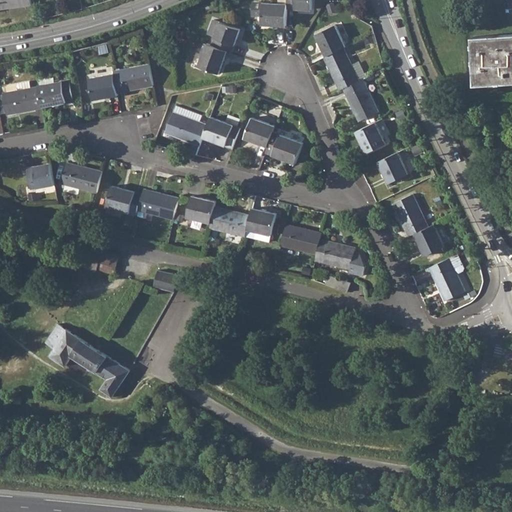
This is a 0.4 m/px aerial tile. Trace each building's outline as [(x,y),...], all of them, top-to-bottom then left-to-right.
[(288,0),(288,3),(288,7),(312,9),(312,0),(288,0)] [(262,24),(287,25),(288,7),(288,3),(254,2),(253,15),(263,15),(262,24)] [(220,21),(212,44),(227,50),(233,51),(241,28),(220,21)] [(316,34),(327,56),(344,47),(346,46),(335,24),(316,34)] [(511,33),(472,37),(473,47),(474,47),(474,53),(473,53),(474,63),(475,63),(476,84),(492,83),(492,84),(502,83),(503,82),(511,81),(511,33)] [(212,44),(207,43),(199,66),(220,73),(227,50),(212,44)] [(327,56),(324,56),(340,89),(344,87),(360,80),(344,47),(327,56)] [(149,64),(114,71),(114,73),(118,92),(153,85),(149,64)] [(118,92),(114,73),(90,78),(94,99),(118,94),(118,92)] [(360,80),(344,87),(360,120),(379,111),(367,86),(363,78),(360,80)] [(70,79),(38,85),(38,86),(42,106),(74,100),(70,79)] [(42,106),(38,86),(30,87),(29,81),(16,83),(18,90),(3,93),(7,114),(42,107),(42,106)] [(166,132),(201,144),(203,136),(208,124),(199,122),(202,114),(176,104),(166,132)] [(208,124),(203,136),(233,147),(241,127),(211,116),(208,124)] [(245,137),(268,146),(274,131),(276,126),(253,117),(245,137)] [(376,121),(356,130),(367,153),(386,143),(376,121)] [(268,146),(266,152),(296,163),(303,142),(274,131),(268,146)] [(398,151),(379,160),(390,182),(409,173),(398,151)] [(55,183),(51,162),(27,166),(31,187),(55,183)] [(62,182),(98,191),(103,170),(67,162),(62,182)] [(107,206),(138,213),(139,208),(143,192),(112,185),(107,206)] [(143,192),(139,208),(175,217),(180,197),(144,188),(143,192)] [(394,202),(409,235),(415,233),(428,226),(413,194),(394,202)] [(188,215),(212,221),(216,206),(217,201),(193,195),(188,215)] [(212,221),(210,226),(246,235),(248,228),(251,214),(216,206),(212,221)] [(251,214),(248,228),(271,234),(277,213),(253,207),(251,214)] [(287,223),(282,244),(318,253),(321,238),(323,232),(287,223)] [(428,226),(415,233),(426,254),(445,245),(434,223),(428,226)] [(318,253),(316,259),(351,266),(350,270),(364,273),(367,263),(361,251),(356,250),(357,246),(321,238),(318,253)] [(92,247),(85,267),(97,271),(99,268),(114,273),(119,256),(92,247)] [(457,253),(430,266),(445,299),(465,290),(456,272),(461,269),(463,266),(457,253)] [(155,284),(176,289),(180,273),(159,269),(155,284)] [(330,275),(326,284),(348,291),(351,282),(330,275)] [(101,387),(112,396),(113,394),(114,392),(116,395),(119,396),(122,395),(124,392),(123,389),(120,387),(118,387),(130,367),(58,321),(46,340),(55,346),(50,354),(66,364),(72,354),(108,377),(101,387)]
